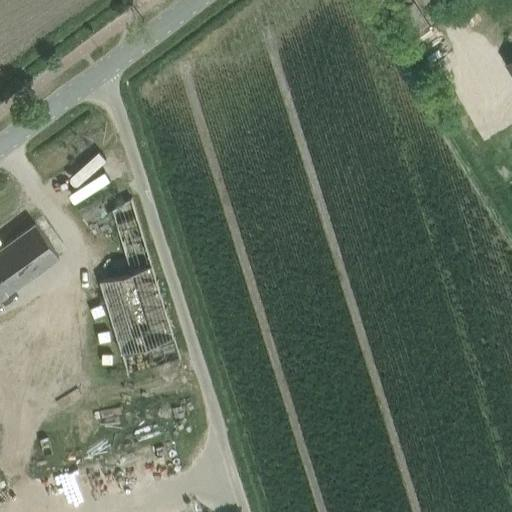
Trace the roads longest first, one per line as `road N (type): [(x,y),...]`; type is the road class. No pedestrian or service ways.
road 1 (unclassified): [(243,511),(106,66)]
road 2 (tertiary): [(0,148),(106,66)]
